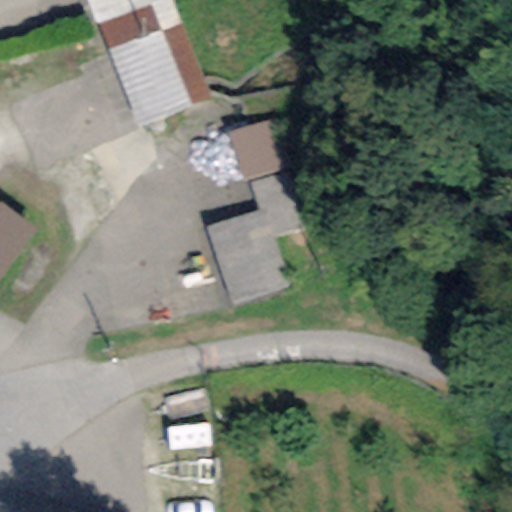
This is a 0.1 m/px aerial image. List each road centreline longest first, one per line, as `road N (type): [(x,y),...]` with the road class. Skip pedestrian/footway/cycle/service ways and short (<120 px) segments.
road 1 (residential): [(511,437),(426,371),(351,347),(267,349),(109,386)]
road 2 (residential): [(0,458),(109,386)]
road 3 (residential): [(109,386),(133,511)]
